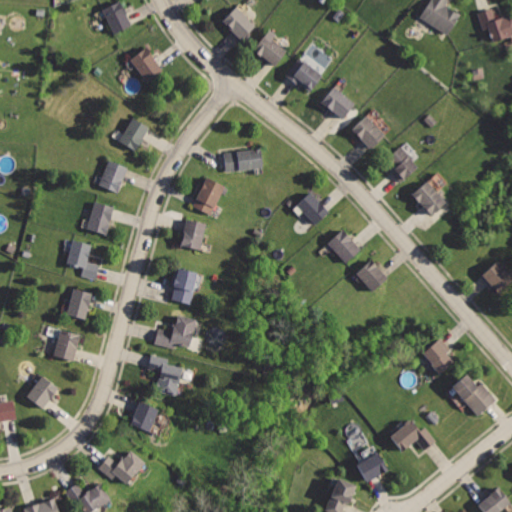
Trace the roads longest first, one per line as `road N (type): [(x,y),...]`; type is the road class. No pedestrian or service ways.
road 1 (residential): [(162,0),(205,58),(346,174),(511,370)]
road 2 (residential): [(235,83),(163,185),(98,408),(49,459),(0,471)]
road 3 (residential): [(414,511),(511,433)]
